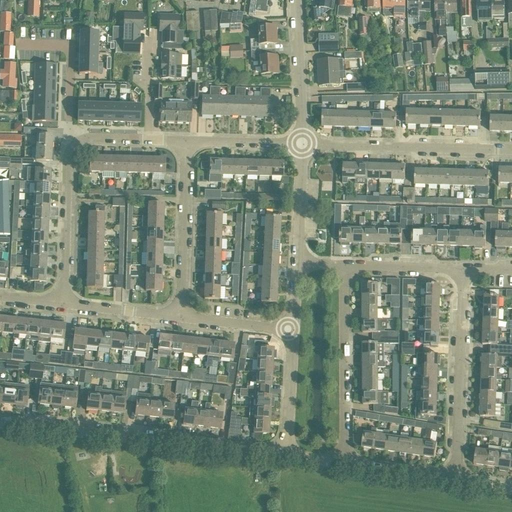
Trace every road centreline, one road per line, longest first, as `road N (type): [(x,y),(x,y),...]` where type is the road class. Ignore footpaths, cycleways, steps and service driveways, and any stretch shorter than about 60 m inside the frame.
road 1 (residential): [(457,480),(464,269)]
road 2 (residential): [(511,151),(300,144)]
road 3 (residential): [(345,461),(342,265)]
road 4 (residential): [(179,317),(185,142)]
road 5 (residential): [(171,441),(0,422)]
road 6 (residential): [(73,141),(63,304)]
road 7 (residential): [(73,141),(71,46),(19,44)]
road 8 (residential): [(300,144),(295,0)]
road 9 (residential): [(464,269),(342,265)]
road 10 (residential): [(298,264),(300,144)]
